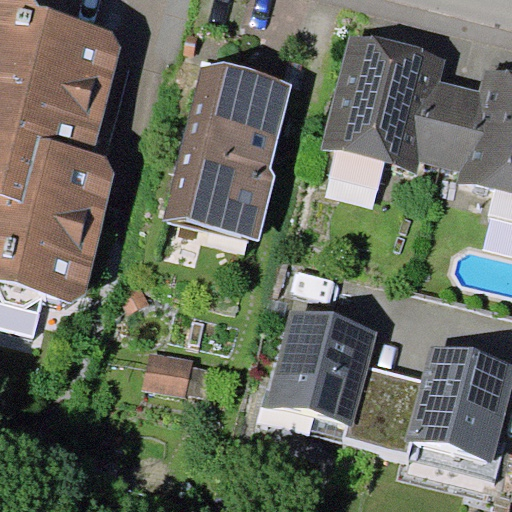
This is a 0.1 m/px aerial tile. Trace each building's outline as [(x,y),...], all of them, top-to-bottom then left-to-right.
[(35,0),(0,0),(0,284),(45,295),(71,302),(87,292),(117,172),(106,157),(96,154),(123,44),(115,32),(38,5),(35,0)] [(481,92),(442,82),(447,61),(349,37),(322,149),(417,173),(420,161),(460,172),(458,183),(511,196),(511,76),(486,70),(481,92)] [(225,61),(201,66),(163,219),(258,240),(276,176),(272,168),(292,84),(253,68),(225,61)] [(0,299),(42,311),(45,295),(0,284),(0,299)] [(148,304),(140,286),(118,296),(127,314),(148,304)] [(0,329),(34,339),(42,311),(0,299),(0,329)] [(379,331),(293,309),(269,406),(275,407),(348,426),(354,427),(370,367),(379,331)] [(511,385),(511,364),(431,346),(422,380),(407,441),(413,442),(422,442),(494,461),(496,453),(511,385)] [(192,361),(152,354),(146,388),(187,393),(190,367),(192,361)] [(208,369),(190,367),(187,393),(204,396),(208,369)] [(422,380),(370,367),(354,427),(348,426),(346,436),(409,455),(413,442),(407,441),(422,380)] [(270,425),(344,443),(346,436),(348,426),(275,407),(270,425)] [(502,455),(496,453),(494,461),(422,442),(417,462),(495,482),(502,455)]
